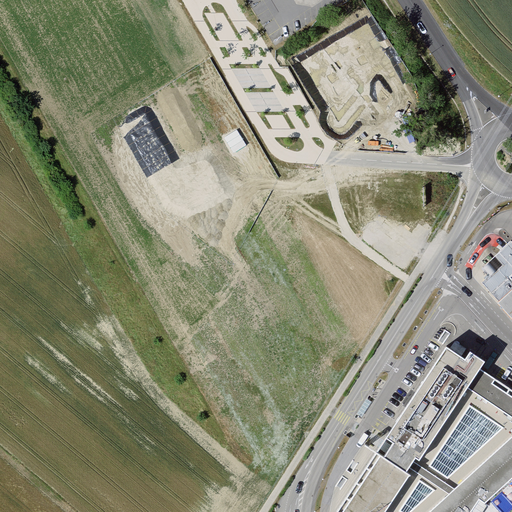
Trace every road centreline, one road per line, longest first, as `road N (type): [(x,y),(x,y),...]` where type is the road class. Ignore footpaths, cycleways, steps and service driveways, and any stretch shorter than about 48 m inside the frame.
road 1 (tertiary): [(464,226),(310,469),(298,511)]
road 2 (track): [(264,511),(422,263),(438,268)]
road 3 (residential): [(194,12),(278,153),(316,156)]
road 4 (unclassified): [(484,166),(316,156)]
